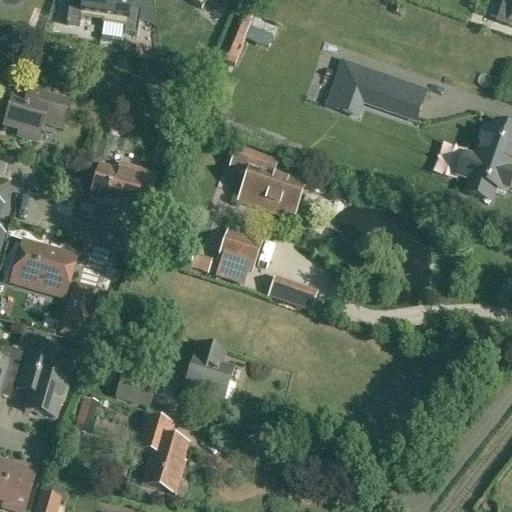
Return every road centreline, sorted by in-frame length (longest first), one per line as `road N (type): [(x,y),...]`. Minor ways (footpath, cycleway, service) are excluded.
road 1 (unclassified): [(417,511),(511,398)]
road 2 (residential): [(0,166),(23,174),(38,212),(114,239)]
